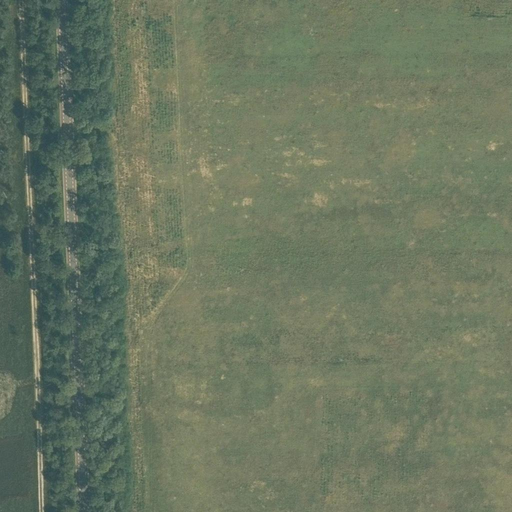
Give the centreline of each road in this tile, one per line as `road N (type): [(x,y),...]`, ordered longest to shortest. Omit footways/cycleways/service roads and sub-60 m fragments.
road 1 (track): [(175,0),(188,256),(150,326),(150,511)]
road 2 (track): [(23,0),(47,511)]
road 3 (secondary): [(83,511),(61,0)]
